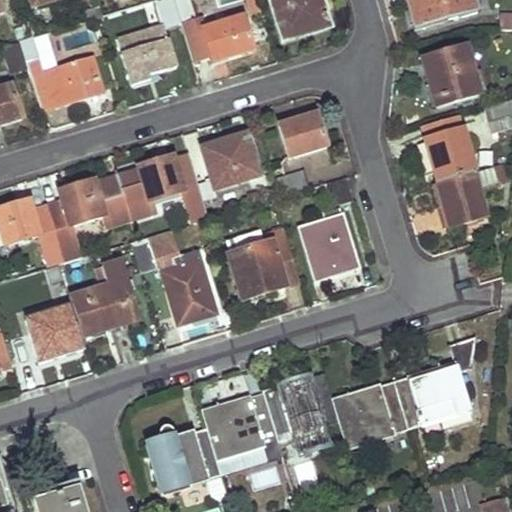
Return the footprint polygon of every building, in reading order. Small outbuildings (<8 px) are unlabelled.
[(29,0),(33,12),(63,3),(61,0),(29,0)] [(145,76),(175,67),(164,30),(180,25),(173,0),(154,0),(162,28),(117,41),(130,86),(147,81),(145,76)] [(173,0),(180,25),(196,20),(189,0),(173,0)] [(269,0),(281,41),(328,27),(322,8),(320,9),(317,0),(269,0)] [(412,0),(404,0),(414,30),(421,29),(412,0)] [(412,0),(421,29),(461,18),(456,0),(412,0)] [(472,0),(456,0),(461,18),(476,14),(472,0)] [(85,11),(88,21),(101,16),(98,7),(85,11)] [(511,15),(500,15),(500,31),(511,31),(511,15)] [(203,31),(212,63),(235,56),(252,51),(242,19),(203,31)] [(25,60),(36,57),(30,38),(25,40),(19,41),(25,60)] [(6,65),(25,60),(19,41),(1,47),(6,65)] [(37,51),(42,67),(58,62),(53,46),(37,51)] [(436,107),(480,94),(472,67),(467,47),(422,60),(429,84),(436,107)] [(55,109),(101,96),(90,59),(44,73),(54,107),(55,109)] [(479,65),(472,67),(480,94),(488,91),(479,65)] [(54,107),(44,73),(29,77),(39,111),(54,107)] [(0,125),(20,120),(10,86),(0,89),(0,125)] [(511,101),(484,109),(492,134),(511,128),(511,101)] [(280,130),(289,159),(327,148),(317,116),(296,123),(297,125),(280,130)] [(463,131),(424,142),(429,161),(436,185),(475,173),(463,131)] [(203,150),(215,191),(257,178),(253,165),(251,158),(245,137),(218,145),(203,150)] [(173,159),(160,163),(161,169),(175,164),(173,159)] [(117,183),(130,222),(153,215),(149,203),(175,195),(177,201),(184,198),(193,226),(202,223),(207,221),(193,173),(179,177),(175,164),(161,169),(160,163),(137,170),(139,176),(117,183)] [(443,230),(484,218),(476,190),(498,184),(510,181),(511,163),(475,173),(436,185),(444,213),(439,215),(443,230)] [(137,170),(116,176),(117,183),(139,176),(137,170)] [(275,182),(280,199),(310,190),(305,173),(275,182)] [(116,176),(94,183),(96,189),(117,183),(116,176)] [(332,208),(353,202),(346,180),(326,186),(332,208)] [(96,189),(94,183),(69,191),(71,195),(60,199),(62,206),(48,210),(64,265),(79,260),(73,240),(69,227),(103,217),(107,229),(130,222),(117,183),(96,189)] [(69,191),(58,194),(60,199),(71,195),(69,191)] [(29,203),(18,206),(19,211),(31,208),(29,203)] [(18,206),(0,211),(0,235),(4,248),(39,237),(43,251),(49,269),(64,265),(48,210),(33,215),(31,208),(19,211),(18,206)] [(331,278),(358,270),(341,210),(322,216),(324,223),(299,230),(313,277),(330,272),(331,278)] [(103,217),(69,227),(73,240),(107,229),(103,217)] [(266,293),(299,284),(284,231),(262,237),(264,245),(250,249),(228,256),(241,300),(266,293)] [(262,237),(247,241),(250,249),(264,245),(262,237)] [(140,274),(157,268),(148,239),(135,242),(131,244),(140,274)] [(43,251),(36,253),(41,272),(49,269),(43,251)] [(189,322),(214,314),(196,253),(172,261),(175,270),(162,274),(166,289),(170,288),(178,314),(186,311),(189,322)] [(81,337),(89,335),(109,329),(140,319),(122,261),(95,270),(101,289),(93,292),(86,294),(69,299),(81,337)] [(330,272),(313,277),(314,283),(331,278),(330,272)] [(170,288),(166,289),(177,325),(189,322),(186,311),(178,314),(170,288)] [(26,321),(37,358),(58,352),(60,357),(84,349),(83,344),(81,337),(69,299),(56,303),(59,310),(26,321)] [(0,373),(12,369),(1,335),(0,335),(0,373)] [(89,335),(81,337),(83,344),(91,341),(89,335)] [(475,339),(449,347),(454,364),(457,373),(471,370),(475,339)] [(58,352),(37,358),(39,363),(60,357),(58,352)] [(421,427),(470,412),(457,373),(454,364),(437,370),(439,376),(428,380),(426,373),(393,383),(404,419),(418,415),(421,427)] [(437,370),(426,373),(428,380),(439,376),(437,370)] [(323,429),(320,417),(335,412),(332,402),(324,376),(290,387),(293,394),(280,398),(278,391),(262,395),(278,443),(323,429)] [(338,425),(347,451),(377,441),(375,435),(391,430),(392,436),(407,431),(404,419),(393,383),(359,394),(361,401),(349,404),(347,397),(332,402),(335,412),(338,425)] [(290,387),(278,391),(280,398),(293,394),(290,387)] [(359,394),(347,397),(349,404),(361,401),(359,394)] [(216,462),(278,443),(262,395),(228,405),(230,412),(218,416),(216,409),(201,413),(207,431),(216,462)] [(228,405),(216,409),(218,416),(230,412),(228,405)] [(335,412),(320,417),(323,429),(338,425),(335,412)] [(418,415),(404,419),(407,431),(421,427),(418,415)] [(391,430),(375,435),(377,441),(392,436),(391,430)] [(162,445),(146,450),(161,497),(206,483),(211,498),(218,502),(228,499),(221,479),(208,483),(203,469),(217,465),(216,462),(207,431),(174,441),(176,448),(164,452),(162,445)] [(174,441),(162,445),(164,452),(176,448),(174,441)] [(217,465),(203,469),(208,483),(221,479),(217,465)] [(0,480),(0,509),(8,507),(0,480)] [(83,511),(75,483),(32,496),(36,511),(83,511)] [(511,511),(508,495),(481,503),(483,511),(511,511)] [(36,511),(32,496),(25,498),(28,511),(36,511)]
